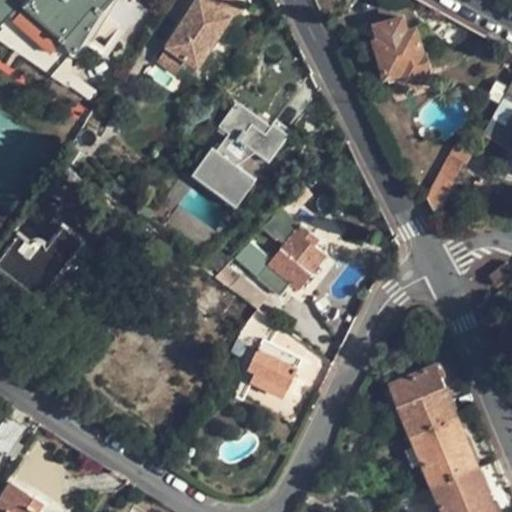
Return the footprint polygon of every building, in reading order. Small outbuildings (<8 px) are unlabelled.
[(0,0),(0,21),(19,0),(0,0)] [(19,0),(0,21),(0,40),(13,50),(42,15),(30,3),(25,0),(19,0)] [(33,0),(30,3),(42,15),(78,44),(103,15),(98,8),(105,0),(33,0)] [(211,0),(194,0),(157,58),(176,70),(186,56),(198,64),(231,13),(243,7),(239,0),(214,0),(213,1),(211,0)] [(404,71),(407,78),(429,72),(428,68),(431,66),(426,53),(423,53),(415,28),(406,30),(401,16),(374,24),(379,38),(375,40),(387,76),(404,71)] [(115,65),(95,51),(82,71),(102,85),(115,65)] [(50,76),(87,102),(92,94),(74,81),(71,84),(67,81),(70,77),(71,59),(69,57),(50,76)] [(511,79),(482,134),(511,149),(511,147),(511,120),(510,119),(511,116),(511,79)] [(271,128),(237,104),(221,125),(231,132),(219,150),(212,146),(193,174),(237,206),(256,179),(236,164),(255,150),(270,158),(287,134),(275,124),(271,128)] [(427,196),(436,216),(448,194),(456,180),(475,147),(463,141),(459,140),(453,151),(450,149),(424,196),(427,196)] [(67,204),(86,181),(60,161),(42,185),(67,204)] [(468,186),(456,180),(448,194),(460,200),(468,186)] [(281,209),(263,228),(275,238),(277,236),(284,242),(257,275),(280,295),(290,283),(298,289),(328,254),(306,237),(309,232),(281,209)] [(51,281),(82,242),(85,238),(59,219),(43,239),(36,239),(32,242),(20,233),(0,258),(0,265),(40,296),(51,281)] [(91,248),(82,242),(51,281),(60,287),(91,248)] [(503,266),(488,277),(496,288),(511,276),(503,266)] [(255,373),(250,384),(283,398),(303,358),(271,344),(279,325),(256,309),(237,335),(247,342),(237,365),(255,373)] [(390,383),(412,435),(458,416),(435,363),(390,383)] [(241,404),(250,384),(255,373),(237,365),(233,401),(241,404)] [(24,427),(7,416),(0,425),(0,454),(3,450),(8,452),(24,427)] [(433,484),(478,464),(458,416),(412,435),(433,484)] [(444,511),(498,511),(478,464),(433,484),(444,511)] [(39,511),(29,505),(34,498),(10,484),(0,500),(0,511),(39,511)] [(40,511),(45,506),(34,498),(29,505),(39,511),(40,511)]
